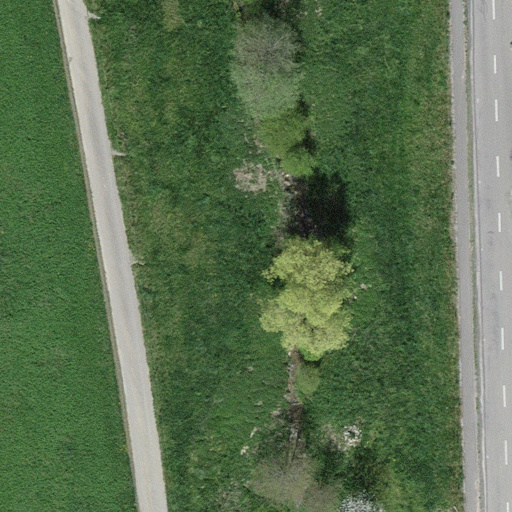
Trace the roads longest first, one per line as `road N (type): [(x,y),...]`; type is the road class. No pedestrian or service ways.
road 1 (unclassified): [(70,0),(153,511)]
road 2 (tertiary): [(493,0),(507,511)]
